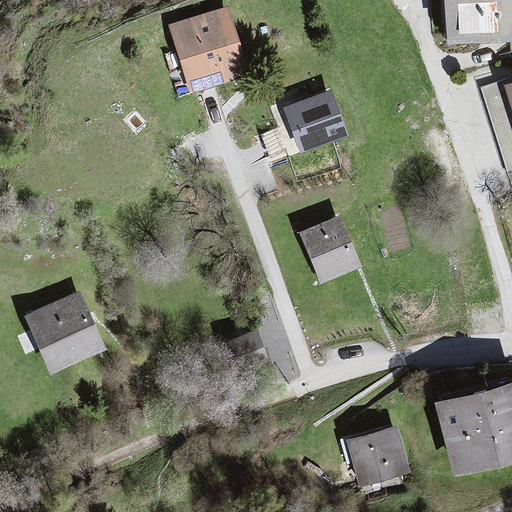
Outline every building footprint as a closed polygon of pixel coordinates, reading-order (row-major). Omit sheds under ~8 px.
[(511,0),(441,0),(443,41),(511,38),(511,0)] [(226,4),(166,22),(187,92),(247,75),(226,4)] [(511,77),(501,81),(511,117),(511,77)] [(298,150),(346,134),(331,88),(282,105),(298,150)] [(297,232),(316,282),(361,266),(342,216),(297,232)] [(78,291),(20,316),(46,376),(104,351),(78,291)] [(511,376),(431,397),(450,472),(511,455),(511,376)] [(394,424),(340,437),(352,487),(406,474),(394,424)]
